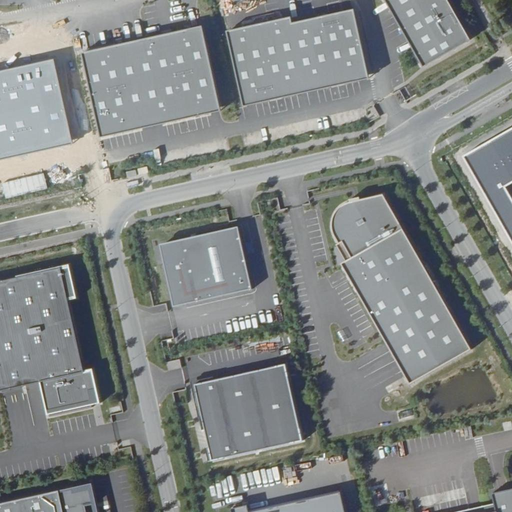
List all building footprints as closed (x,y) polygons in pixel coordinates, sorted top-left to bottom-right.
[(446,0),(385,0),(423,66),(469,40),(446,0)] [(289,19),(228,33),(244,105),(368,77),(353,11),(291,26),(289,19)] [(203,23),(78,51),(96,137),(221,109),(203,23)] [(0,159),(72,144),(54,59),(0,71),(0,159)] [(511,128),(462,157),(511,244),(511,128)] [(9,196),(46,188),(43,174),(6,181),(9,196)] [(347,261),(343,264),(412,385),(473,350),(385,195),(354,201),(351,202),(348,203),(344,205),(342,207),(339,210),(337,213),(335,216),(334,220),(333,223),(333,227),(333,231),(335,237),(337,240),(340,245),(344,243),(353,258),(347,261)] [(160,244),(174,305),(251,289),(238,227),(160,244)] [(344,243),(340,245),(338,246),(347,261),(353,258),(344,243)] [(61,265),(62,266),(71,264),(70,262),(17,274),(17,275),(61,265)] [(0,391),(40,382),(48,415),(49,414),(49,417),(93,407),(92,405),(89,391),(98,389),(94,370),(85,372),(85,371),(69,300),(69,299),(78,297),(71,264),(62,266),(61,265),(17,275),(0,279),(0,391)] [(167,361),(168,369),(179,368),(178,360),(167,361)] [(285,366),(194,387),(212,461),(302,440),(285,366)] [(98,389),(89,391),(92,405),(101,403),(98,389)] [(97,511),(91,484),(0,503),(0,511),(97,511)] [(511,511),(511,489),(492,494),(496,511),(511,511)] [(249,511),(247,505),(231,508),(232,511),(346,511),(342,492),(252,511),(249,511)]
